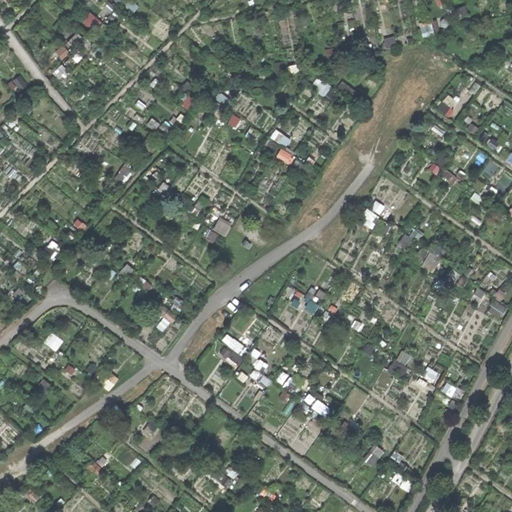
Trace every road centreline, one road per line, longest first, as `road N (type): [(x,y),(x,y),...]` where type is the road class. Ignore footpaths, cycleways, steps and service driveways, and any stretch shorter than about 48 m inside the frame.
road 1 (unknown): [(440,451),(430,432),(237,288)]
road 2 (unknown): [(511,262),(371,160)]
